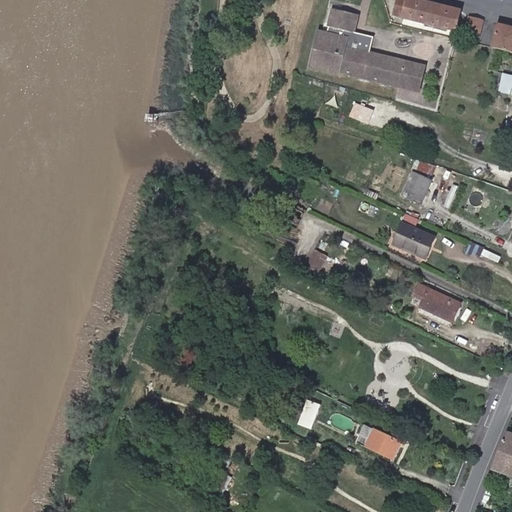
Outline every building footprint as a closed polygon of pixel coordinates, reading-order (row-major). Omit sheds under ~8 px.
[(457,32),(463,10),(422,0),(407,0),(404,19),(427,24),(435,26),(457,32)] [(410,66),(405,65),(403,64),(402,60),(371,52),(374,38),(364,36),(363,39),(355,37),(360,16),(333,9),(327,32),(319,30),(309,69),(341,77),(342,73),(395,87),(399,72),(403,73),(404,69),(409,71),(410,66)] [(485,20),(469,16),(465,33),(480,37),(485,20)] [(494,48),(511,51),(511,27),(499,24),(494,48)] [(422,65),(402,60),(403,64),(405,65),(410,66),(409,71),(404,69),(403,73),(399,72),(395,87),(394,91),(414,96),(422,65)] [(511,74),(505,73),(500,90),(511,92),(511,74)] [(356,103),(353,109),(363,113),(366,107),(356,103)] [(360,120),(363,113),(353,109),(350,116),(360,120)] [(437,178),(441,166),(416,157),(412,169),(437,178)] [(433,181),(413,172),(401,196),(422,205),(433,181)] [(459,186),(453,184),(444,206),(449,209),(459,186)] [(419,226),(421,220),(408,214),(405,220),(419,226)] [(415,253),(427,258),(437,237),(405,223),(395,244),(415,253)] [(348,260),(353,249),(334,240),(332,243),(328,250),(348,260)] [(485,249),(486,248),(472,242),(468,253),(482,255),(499,263),(502,256),(485,249)] [(355,263),(360,253),(353,249),(348,260),(355,263)] [(316,250),(306,268),(318,275),(328,257),(316,250)] [(426,262),(427,258),(415,253),(413,257),(426,262)] [(453,322),(461,303),(420,284),(414,296),(423,301),(420,307),(453,322)] [(237,325),(244,311),(236,307),(230,321),(237,325)] [(357,365),(350,379),(356,383),(363,368),(357,365)] [(350,379),(330,370),(324,383),(364,403),(371,388),(406,404),(412,391),(363,368),(356,383),(350,379)] [(307,399),(299,424),(312,429),(321,404),(307,399)] [(367,446),(375,428),(367,424),(358,442),(367,446)] [(395,459),(403,444),(406,445),(409,438),(393,431),(391,436),(375,428),(367,446),(395,459)] [(511,431),(509,431),(494,468),(511,475),(511,431)] [(292,471),(304,442),(291,436),(283,455),(281,455),(277,464),(292,471)] [(277,464),(281,455),(276,452),(272,461),(277,464)] [(179,476),(184,465),(190,468),(193,461),(178,453),(169,471),(179,476)] [(343,458),(338,466),(344,469),(348,460),(343,458)] [(338,481),(344,469),(338,466),(332,478),(338,481)] [(220,498),(232,477),(225,473),(213,494),(220,498)] [(383,510),(390,491),(352,476),(346,490),(355,494),(353,497),(383,510)] [(491,492),(486,490),(483,498),(488,501),(491,492)]
